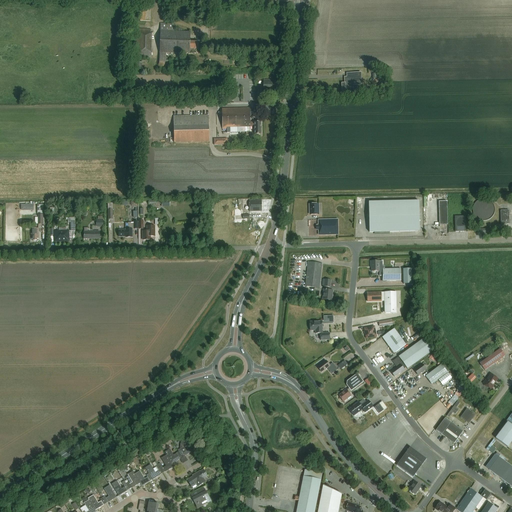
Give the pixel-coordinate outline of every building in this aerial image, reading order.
[(142,7),(142,19),(152,19),(152,7),(142,7)] [(159,65),(166,65),(166,53),(190,54),(190,49),(199,49),(199,42),(190,42),(191,32),(174,31),(174,24),(161,23),(159,65)] [(140,57),(153,57),(153,33),(143,33),(143,48),(140,48),(140,57)] [(354,78),(352,78),(352,84),(362,84),(361,74),(354,75),(354,78)] [(345,84),(342,84),(342,92),(353,91),(352,84),(352,78),(354,78),(354,75),(347,75),(347,77),(348,80),(345,80),(345,84)] [(277,90),(277,81),(275,81),(275,80),(263,80),(263,92),(275,92),(275,90),(277,90)] [(250,108),(222,109),(223,129),(227,129),(227,127),(230,127),(230,133),(238,132),(238,127),(246,127),(246,131),(250,131),(250,127),(251,127),(255,126),(255,135),(261,135),(261,122),(254,122),(250,123),(250,108)] [(174,143),(209,142),(209,115),(173,116),(174,143)] [(260,210),(262,210),(261,202),(260,202),(260,200),(249,201),(250,211),(260,211),(260,210)] [(369,232),(420,231),(419,201),(369,202),(369,232)] [(439,225),(448,225),(447,201),(439,202),(439,225)] [(318,204),(310,204),(310,215),(319,215),(318,204)] [(509,210),(506,210),(501,211),(501,224),(506,224),(509,224),(509,217),(509,210)] [(465,216),(455,216),(455,232),(466,232),(465,216)] [(338,220),(319,220),(319,225),(316,225),(316,230),(319,230),(319,235),(338,235),(338,220)] [(147,226),(147,231),(143,231),(143,240),(150,240),(150,237),(155,236),(155,226),(147,226)] [(126,236),(126,237),(133,237),(132,229),(126,229),(126,230),(119,230),(119,237),(126,236)] [(55,242),(69,241),(69,231),(55,231),(55,242)] [(401,281),(401,269),(385,269),(385,266),(383,266),(383,261),(379,261),(371,261),(371,265),(372,271),(379,271),(380,276),(383,276),(383,281),(401,281)] [(320,288),(322,264),(308,262),(305,286),(320,288)] [(411,284),(411,270),(403,270),(404,284),(411,284)] [(323,299),(332,300),(333,291),(324,289),(323,299)] [(381,301),(385,301),(386,313),(396,313),(396,292),(385,293),(381,293),(381,301)] [(368,302),(381,301),(381,293),(367,293),(368,302)] [(321,340),(330,340),(330,333),(323,333),(322,324),(332,324),(334,322),(333,316),(324,316),(324,321),(310,322),(310,331),(315,331),(316,334),(321,333),(321,340)] [(364,328),(366,338),(376,336),(374,327),(364,328)] [(394,329),(382,337),(394,354),(406,345),(394,329)] [(397,367),(391,372),(395,377),(401,373),(405,370),(404,369),(406,367),(407,369),(432,351),(423,339),(392,361),(397,367)] [(500,349),(480,363),(485,370),(505,356),(500,349)] [(338,365),(341,369),(348,364),(345,360),(338,365)] [(329,365),(326,361),(317,367),(322,373),(327,368),(332,374),(338,370),(333,363),(329,365)] [(414,370),(418,375),(426,369),(422,364),(414,370)] [(432,384),(448,372),(442,364),(426,376),(432,384)] [(347,390),(346,389),(344,391),(344,392),(339,396),(343,402),(351,396),(349,393),(363,382),(357,374),(347,381),(346,385),(349,388),(347,390)] [(486,379),(483,384),(484,384),(484,385),(487,387),(488,387),(491,389),(494,385),(493,384),(497,379),(491,374),(487,380),(486,379)] [(373,407),(368,400),(366,402),(361,406),(359,403),(358,402),(355,404),(356,405),(349,409),(354,416),(363,409),(365,413),(373,407)] [(459,400),(448,415),(452,418),(459,408),(458,407),(461,402),(459,400)] [(379,413),(384,410),(379,404),(374,407),(379,413)] [(466,409),(460,417),(469,424),(475,415),(466,409)] [(436,430),(440,433),(442,435),(454,444),(463,431),(445,418),(436,430)] [(508,447),(511,441),(511,425),(508,422),(496,438),(508,447)] [(178,450),(179,452),(182,457),(185,456),(193,451),(186,439),(181,442),(183,447),(178,450)] [(422,465),(426,459),(410,447),(406,453),(422,465)] [(172,464),(180,459),(182,457),(179,452),(174,455),(170,449),(165,452),(166,455),(172,464)] [(413,477),(422,465),(406,453),(397,465),(413,477)] [(511,486),(511,466),(500,457),(501,455),(497,453),(486,467),(489,470),(511,486)] [(174,467),(172,464),(166,455),(161,458),(166,466),(163,468),(162,466),(161,466),(160,463),(158,464),(163,473),(165,472),(166,472),(174,467)] [(161,475),(163,473),(158,464),(155,466),(158,471),(155,473),(151,465),(145,468),(149,474),(153,480),(152,480),(153,480),(161,475)] [(203,479),(208,476),(204,469),(200,471),(195,474),(195,475),(187,480),(192,487),(197,484),(198,487),(205,482),(203,479)] [(294,500),(299,501),(296,511),(314,511),(321,480),(322,473),(305,470),(303,476),(299,497),(295,496),(294,500)] [(140,484),(134,475),(133,471),(127,475),(132,483),(129,484),(128,482),(126,484),(129,489),(132,488),(140,484)] [(149,474),(147,476),(148,477),(145,479),(140,471),(134,475),(140,484),(142,487),(150,481),(152,480),(153,480),(149,474)] [(126,484),(125,481),(124,482),(124,481),(121,483),(123,486),(124,485),(125,487),(122,489),(117,481),(111,484),(119,496),(127,491),(129,489),(126,484)] [(415,494),(421,486),(414,481),(408,490),(410,491),(410,492),(413,494),(413,493),(415,494)] [(338,511),(342,494),(323,485),(317,511),(338,511)] [(109,486),(104,489),(109,497),(106,499),(105,497),(102,498),(106,504),(108,502),(108,503),(117,498),(109,486)] [(199,495),(192,499),(198,508),(212,501),(206,491),(204,488),(197,492),(199,495)] [(479,510),(486,500),(471,489),(456,509),(459,511),(472,511),(476,508),(479,510)] [(106,504),(102,498),(100,500),(101,502),(98,503),(93,495),(88,499),(89,500),(95,510),(96,510),(104,505),(106,504)] [(85,511),(83,511),(96,511),(96,510),(95,510),(89,500),(84,503),(89,511),(87,511),(85,511)] [(453,511),(456,508),(450,504),(448,507),(440,502),(435,509),(439,511),(453,511)] [(494,511),(497,508),(489,502),(481,511),(494,511)] [(354,505),(353,504),(350,503),(349,503),(348,503),(347,504),(348,505),(346,510),(352,511),(351,511),(362,511),(360,508),(360,507),(355,505),(354,505)]
